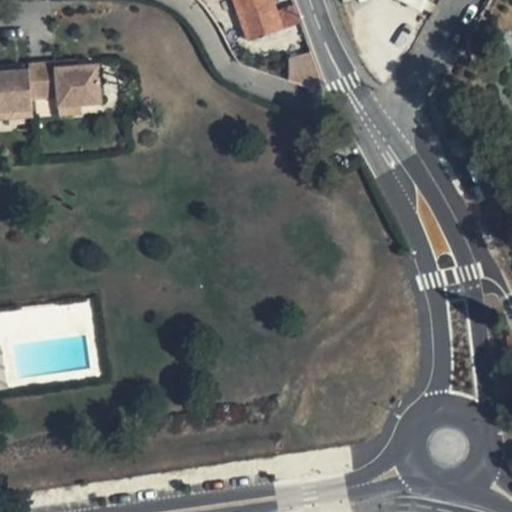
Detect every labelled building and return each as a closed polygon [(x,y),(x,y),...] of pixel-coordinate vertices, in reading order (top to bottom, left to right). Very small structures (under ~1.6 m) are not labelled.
[(273,0),(233,0),(248,41),(283,29),(273,0)] [(430,0),(402,0),(426,10),(430,0)] [(27,64),(28,69),(30,99),(58,96),(58,106),(81,104),(101,103),(98,63),(77,65),(55,67),(55,62),(27,64)] [(0,110),(31,108),(30,99),(28,69),(0,71),(0,110)] [(81,104),(58,106),(59,115),(82,114),(81,104)] [(31,108),(0,110),(0,119),(31,117),(31,108)]
